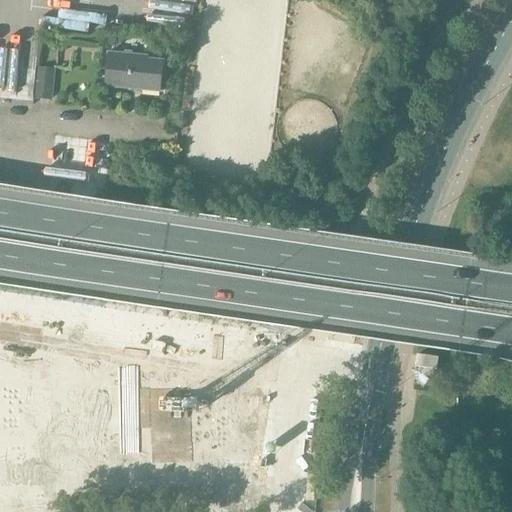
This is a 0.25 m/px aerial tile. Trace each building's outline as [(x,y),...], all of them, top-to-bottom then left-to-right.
[(105,86),(161,92),(164,62),(149,60),(149,59),(147,59),(147,57),(108,53),(105,86)] [(34,97),(52,98),(54,72),(37,71),(34,97)] [(319,175),(316,196),(326,198),(329,177),(319,175)] [(417,354),(416,367),(437,370),(439,358),(417,354)] [(0,498),(48,498),(48,429),(105,430),(105,442),(196,443),(196,440),(212,440),(212,498),(253,498),(253,405),(196,405),(196,397),(31,374),(0,373),(0,498)]
